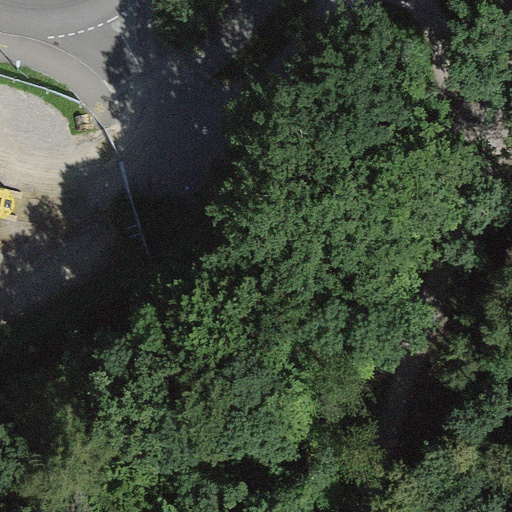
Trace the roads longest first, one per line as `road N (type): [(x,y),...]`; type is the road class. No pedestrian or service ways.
road 1 (track): [(417,0),(490,101),(365,511)]
road 2 (residential): [(101,0),(148,93),(210,132),(293,83),(351,0)]
